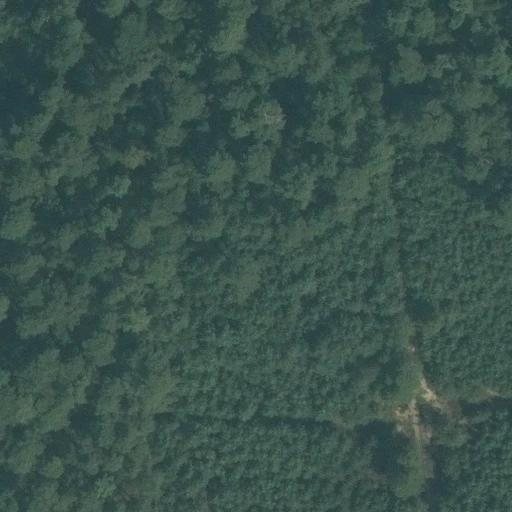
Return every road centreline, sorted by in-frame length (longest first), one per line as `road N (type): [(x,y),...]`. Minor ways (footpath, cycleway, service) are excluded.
road 1 (track): [(399,269),(422,511)]
road 2 (track): [(386,108),(399,269)]
